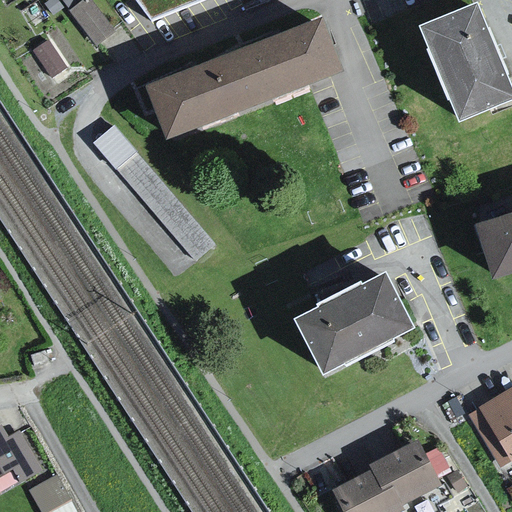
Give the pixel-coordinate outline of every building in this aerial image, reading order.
[(419,35),(459,129),(511,107),(511,98),(475,11),(419,35)] [(336,74),(317,22),(140,87),(159,139),(336,74)] [(511,218),(476,229),(492,282),(511,276),(511,218)] [(294,324),(322,379),(410,334),(382,279),(294,324)] [(511,389),(464,419),(498,472),(511,463),(511,389)] [(0,426),(0,487),(36,467),(14,431),(5,436),(0,426)] [(325,496),(334,511),(397,511),(398,511),(435,490),(436,483),(409,445),(362,471),(363,476),(325,496)] [(74,511),(54,473),(27,488),(39,511),(74,511)]
